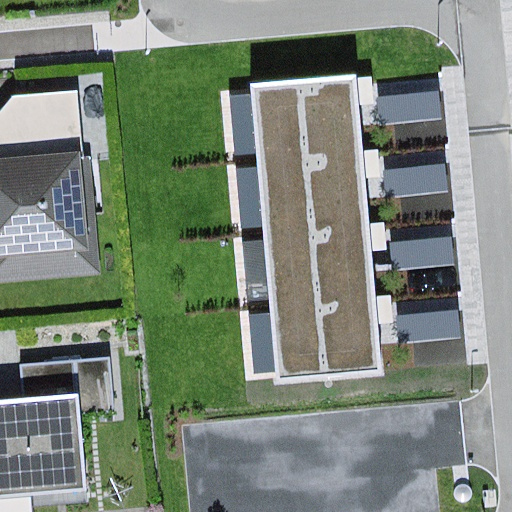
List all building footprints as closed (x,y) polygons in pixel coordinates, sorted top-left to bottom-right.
[(96,75),(79,76),(83,136),(100,135),(96,75)] [(355,77),(249,85),(257,162),(361,153),(355,77)] [(0,159),(72,153),(67,94),(0,99),(0,159)] [(0,264),(71,259),(82,258),(72,153),(0,159),(0,264)] [(361,153),(257,162),(263,235),(367,226),(361,153)] [(367,226),(263,235),(269,307),(374,299),(367,226)] [(0,286),(72,280),(71,259),(0,264),(0,286)] [(374,299),(269,307),(276,384),(380,375),(374,299)] [(106,356),(13,364),(16,402),(71,398),(72,414),(111,411),(106,356)] [(0,403),(0,497),(33,495),(79,490),(72,414),(71,398),(16,402),(0,403)] [(0,497),(0,511),(34,511),(33,495),(0,497)]
